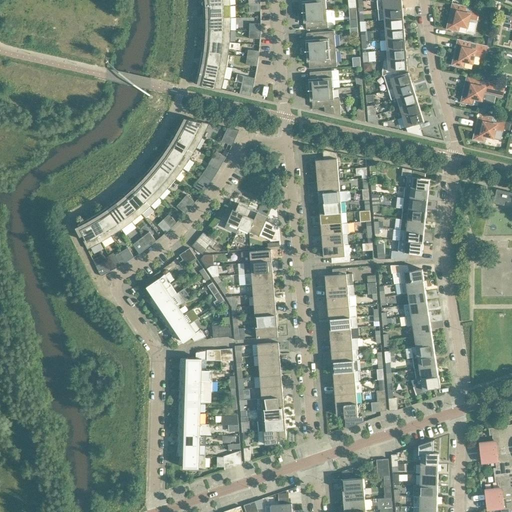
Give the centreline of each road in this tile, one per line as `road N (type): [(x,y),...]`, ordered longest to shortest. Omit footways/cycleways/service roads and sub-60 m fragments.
road 1 (residential): [(153,511),(157,358),(116,286),(204,209),(248,143),(287,144)]
road 2 (residential): [(461,409),(445,260),(455,146),(425,0)]
road 3 (residential): [(314,458),(287,144)]
road 4 (residential): [(158,511),(314,458)]
road 5 (residential): [(314,458),(461,409)]
